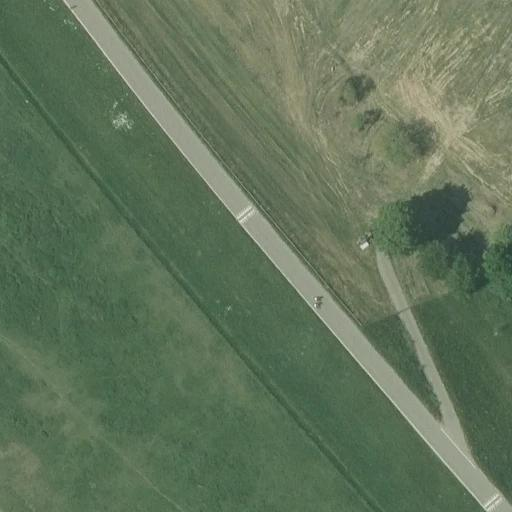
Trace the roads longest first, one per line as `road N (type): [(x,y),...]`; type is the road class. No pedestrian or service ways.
road 1 (unclassified): [(455,465),(171,131),(71,0)]
road 2 (residential): [(511,94),(385,270),(455,465)]
road 3 (unknown): [(429,202),(389,223),(326,181),(273,132),(173,0)]
